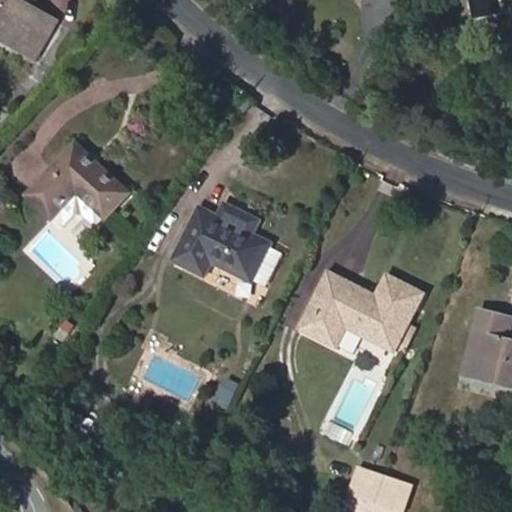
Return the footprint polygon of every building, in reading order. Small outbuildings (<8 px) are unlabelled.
[(0,0),(0,38),(37,59),(58,21),(21,0),(0,0)] [(96,228),(130,193),(79,146),(31,196),(64,228),(72,218),(85,218),(96,228)] [(266,287),(283,251),(253,236),(260,220),(225,202),(217,217),(202,209),(176,259),(207,275),(214,262),(266,287)] [(361,334),(396,351),(424,295),(388,278),(378,299),(331,274),(304,328),(352,352),(361,334)] [(511,386),(511,343),(510,343),(511,336),(511,319),(482,312),(466,376),(511,386)] [(388,479),(360,469),(351,494),(379,503),(388,479)] [(404,511),(413,487),(388,479),(379,503),(402,511),(404,511)] [(351,494),(346,508),(356,511),(376,511),(379,503),(351,494)] [(376,511),(402,511),(379,503),(376,511)]
